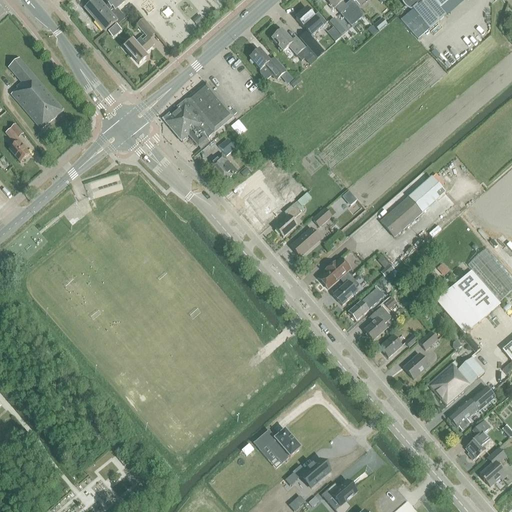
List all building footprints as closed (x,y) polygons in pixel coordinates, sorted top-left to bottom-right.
[(94,0),(84,9),(105,33),(116,23),(118,25),(124,19),(120,14),(116,9),(126,0),(94,0)] [(335,9),(340,14),(352,27),(364,16),(358,10),(359,10),(358,8),(351,1),(346,5),(348,7),(347,9),(342,3),(343,2),(341,0),(325,0),(334,10),(335,9)] [(353,0),(352,0),(351,1),(358,8),(359,7),(353,0)] [(401,0),(402,0),(402,1),(403,2),(403,3),(403,4),(404,4),(404,5),(405,5),(405,6),(406,6),(406,7),(407,7),(407,8),(408,8),(409,9),(410,9),(410,10),(411,10),(412,10),(429,30),(445,17),(463,0),(401,0)] [(131,5),(120,14),(124,19),(135,10),(131,5)] [(306,10),(295,19),(302,28),(307,33),(311,37),(326,25),(322,20),(317,14),(313,18),(306,10)] [(193,22),(200,29),(200,30),(207,24),(199,16),(193,22)] [(387,25),(382,19),(374,26),(379,32),(387,25)] [(144,21),(137,26),(149,40),(155,34),(144,21)] [(339,24),(335,28),(341,35),(345,31),(339,24)] [(281,31),(271,40),(282,53),(289,48),(301,62),(304,59),(307,62),(310,66),(317,60),(314,56),(313,56),(311,53),(310,52),(306,47),(304,49),(296,39),(291,43),(281,31)] [(307,33),(299,39),(306,47),(310,52),(311,53),(313,56),(321,49),(311,37),(307,33)] [(125,49),(136,62),(139,65),(146,59),(143,56),(152,48),(143,37),(138,41),(139,42),(135,46),(132,43),(125,49)] [(259,51),(249,59),(260,72),(260,71),(261,75),(264,79),(268,80),(273,75),(277,80),(280,78),(286,73),(277,62),(274,59),(269,63),(259,51)] [(64,112),(19,60),(8,69),(9,70),(9,69),(22,84),(16,88),(18,90),(11,96),(41,131),(64,112)] [(302,81),(298,77),(290,84),(293,88),(294,88),(302,81)] [(175,109),(162,120),(181,142),(188,136),(198,147),(200,150),(209,143),(207,140),(201,132),(205,129),(202,124),(204,122),(213,134),(220,128),(232,118),(233,117),(224,107),(216,96),(208,87),(209,86),(208,84),(206,85),(205,84),(201,88),(188,99),(175,109)] [(24,149),(25,148),(18,139),(23,135),(16,126),(6,134),(16,145),(9,151),(20,164),(30,156),(24,149)] [(218,148),(223,153),(226,157),(234,150),(226,141),(218,148)] [(221,155),(207,167),(222,184),(236,172),(221,155)] [(247,170),(241,174),(245,178),(250,174),(247,170)] [(445,194),(432,178),(408,199),(380,223),(392,237),(394,239),(397,237),(422,214),(445,194)] [(348,192),(342,198),(345,202),(352,196),(348,192)] [(294,204),(283,214),(287,218),(274,230),(282,239),(296,227),(291,222),(300,214),(304,211),(296,202),(294,204)] [(312,221),(318,228),(330,218),(324,210),(312,221)] [(292,248),(295,252),(300,258),(320,242),(314,236),(310,231),(292,248)] [(425,247),(420,252),(425,258),(430,253),(425,247)] [(435,304),(456,327),(463,336),(490,313),(511,293),(511,281),(485,251),(467,267),(471,271),(435,304)] [(340,281),(348,274),(347,273),(350,271),(342,261),(340,260),(336,264),(334,263),(323,273),(324,275),(318,280),(319,281),(328,290),(339,280),(340,281)] [(444,277),(449,272),(443,265),(437,270),(444,277)] [(390,266),(381,275),(384,279),(394,271),(390,266)] [(348,274),(340,281),(345,286),(333,296),(342,307),(357,294),(354,290),(358,286),(348,274)] [(365,299),(348,314),(356,323),(368,312),(367,311),(372,307),(368,303),(372,299),(369,296),(367,298),(365,299)] [(389,311),(396,305),(392,300),(385,306),(389,311)] [(373,324),(364,332),(373,342),(386,330),(383,326),(391,319),(381,308),(369,320),(373,324)] [(419,344),(425,352),(437,341),(431,334),(419,344)] [(405,344),(409,348),(417,342),(413,337),(405,344)] [(379,349),(388,360),(402,348),(393,338),(379,349)] [(511,343),(502,352),(511,362),(511,363),(511,362),(511,343)] [(404,370),(414,381),(429,367),(418,356),(404,370)] [(457,371),(456,369),(452,364),(427,386),(446,407),(455,400),(463,392),(483,373),(471,359),(457,371)] [(511,362),(502,370),(506,376),(511,370),(511,363),(511,362)] [(448,418),(456,427),(457,429),(458,428),(461,431),(469,424),(466,421),(477,411),(478,412),(494,398),(485,388),(477,395),(469,401),(468,400),(455,412),(448,418)] [(475,441),(466,450),(470,454),(467,456),(472,462),(475,460),(485,452),(481,448),(488,441),(483,435),(491,428),(485,421),(476,429),(473,432),(479,438),(475,442),(475,441)] [(511,432),(506,426),(503,430),(511,439),(511,437),(511,432)] [(269,432),(254,445),(260,452),(266,447),(282,465),(289,458),(290,459),(301,450),(285,431),(275,440),(269,432)] [(249,445),(241,451),(247,458),(250,456),(249,454),(253,450),(249,445)] [(493,464),(479,476),(481,479),(482,481),(483,480),(490,488),(499,479),(501,481),(506,477),(497,466),(505,459),(498,451),(489,459),(493,464)] [(307,471),(300,477),(311,490),(331,474),(319,461),(313,466),(312,466),(307,470),(307,471)] [(298,480),(293,474),(285,481),(289,487),(298,480)] [(335,485),(327,492),(340,508),(334,511),(347,511),(351,509),(346,503),(357,494),(347,482),(339,490),(335,485)] [(312,508),(318,502),(315,498),(309,504),(312,508)]
